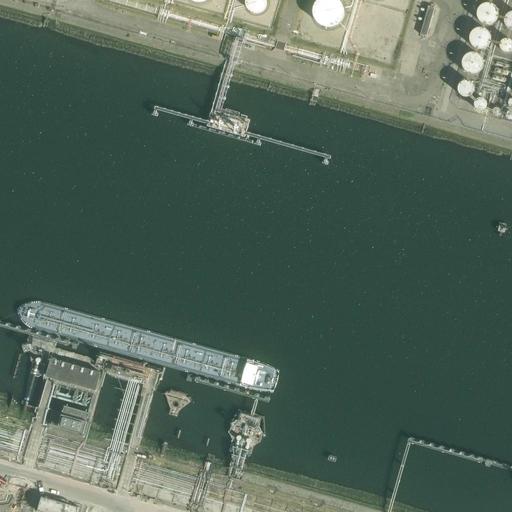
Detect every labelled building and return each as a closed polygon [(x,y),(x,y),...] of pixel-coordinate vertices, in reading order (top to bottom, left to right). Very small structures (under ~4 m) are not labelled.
[(272,6),(271,2),(270,0),(252,0),(252,2),(251,5),(251,7),(251,10),(252,11),(253,13),(257,16),(261,17),(262,17),(265,16),(269,14),(270,12),(271,10),(272,6)] [(342,15),(342,13),(341,11),(340,8),(339,6),(337,5),(334,3),(332,3),(330,2),(327,3),(325,3),(323,4),(320,6),(319,8),(318,11),(317,15),(317,18),(318,20),(320,24),(324,26),(326,27),(328,28),(332,28),(334,27),(338,25),(340,23),(341,21),(342,18),(342,15)] [(498,14),(498,13),(498,11),(497,9),(495,6),(493,4),(491,3),(487,3),(483,3),(481,5),(480,6),(478,7),(477,9),(476,13),(477,17),(479,20),(482,23),(484,24),(487,24),(489,24),(491,23),(494,21),(496,20),(497,18),(498,14)] [(420,33),(426,35),(435,7),(429,5),(420,33)] [(511,10),(510,10),(508,11),(505,13),(504,14),(502,17),(502,20),(502,24),(504,27),(505,28),(507,30),(511,31),(511,30),(511,10)] [(490,39),(489,35),(487,31),(485,30),(483,29),(479,28),(477,28),(475,29),(472,31),(470,32),(469,35),(468,37),(468,39),(469,43),(471,46),(474,49),(478,50),(482,49),(484,49),(486,47),(487,46),(489,44),(489,42),(490,39)] [(481,64),(481,63),(481,59),(479,56),(477,55),(475,54),(473,53),(470,53),(467,54),(463,56),(462,57),(461,59),(460,63),(461,67),(463,70),(466,73),(470,74),(474,74),(475,73),(477,72),(479,70),(480,68),(481,66),(481,64)] [(472,95),(472,94),(472,92),(471,90),(469,87),(467,86),(463,85),(460,85),(457,87),(454,90),(453,94),(454,97),(456,100),(458,103),(462,104),(465,103),(467,102),(469,101),(470,100),(471,98),(472,97),(472,95)] [(96,391),(101,375),(52,361),(48,377),(96,391)] [(89,415),(65,408),(60,428),(83,435),(89,415)] [(42,497),(37,511),(78,511),(79,508),(42,497)]
